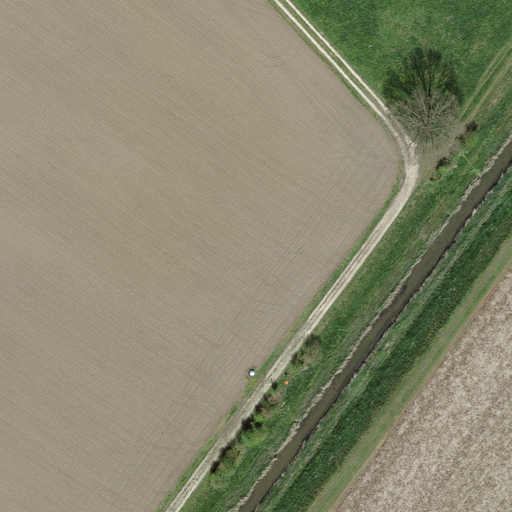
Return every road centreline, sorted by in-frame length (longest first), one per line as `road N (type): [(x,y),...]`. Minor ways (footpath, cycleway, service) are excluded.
road 1 (track): [(170,511),(399,204)]
road 2 (track): [(313,511),(511,241)]
road 3 (track): [(399,204),(409,170),(399,132),(283,0)]
road 4 (track): [(399,204),(511,51)]
